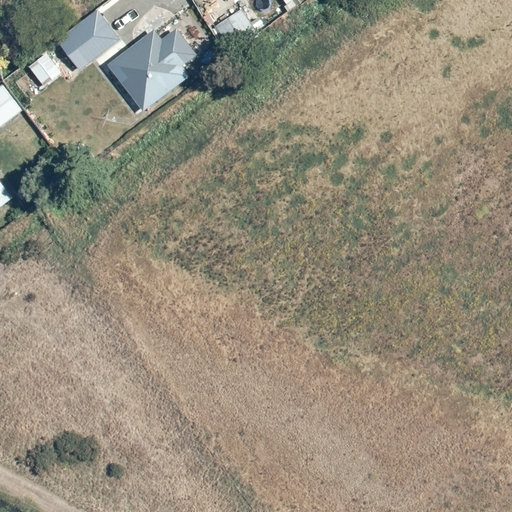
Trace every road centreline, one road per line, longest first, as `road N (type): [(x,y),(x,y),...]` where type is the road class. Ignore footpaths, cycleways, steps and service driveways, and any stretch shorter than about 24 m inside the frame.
road 1 (unknown): [(0,448),(511,56)]
road 2 (unknown): [(498,511),(291,225)]
road 3 (unknown): [(81,511),(0,408)]
